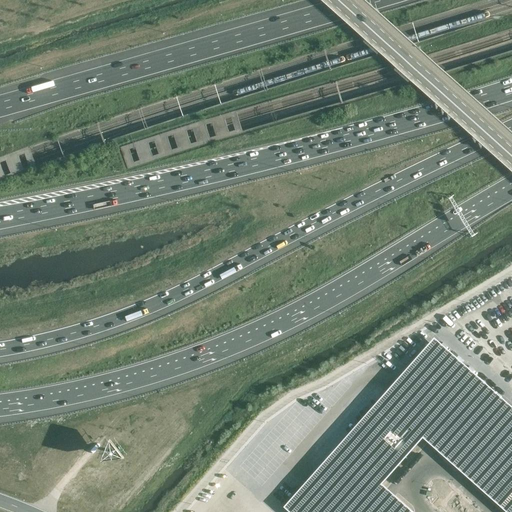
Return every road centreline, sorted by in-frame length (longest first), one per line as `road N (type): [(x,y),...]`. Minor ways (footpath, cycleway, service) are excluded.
road 1 (motorway): [(0,401),(126,376),(256,329),(511,183)]
road 2 (motorway): [(0,350),(101,325),(181,293),(511,126)]
road 3 (motorway): [(0,217),(268,158),(511,88)]
road 4 (motorway): [(370,0),(0,106)]
road 5 (secondary): [(511,157),(338,0)]
road 6 (unknown): [(345,387),(484,511)]
road 7 (unknown): [(374,372),(511,496)]
road 8 (unknown): [(315,401),(436,511)]
road 9 (unknown): [(403,353),(511,449)]
road 10 (unknown): [(387,511),(282,417)]
